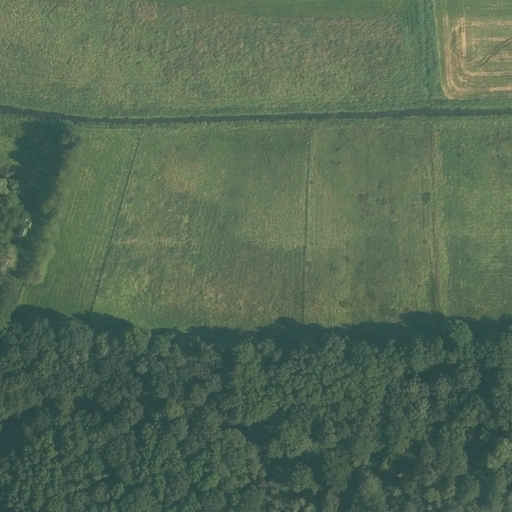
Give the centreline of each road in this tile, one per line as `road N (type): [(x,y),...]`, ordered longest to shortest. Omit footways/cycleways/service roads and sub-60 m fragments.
road 1 (track): [(511,422),(100,411)]
road 2 (track): [(55,177),(0,366)]
road 3 (track): [(0,458),(40,414),(100,411)]
